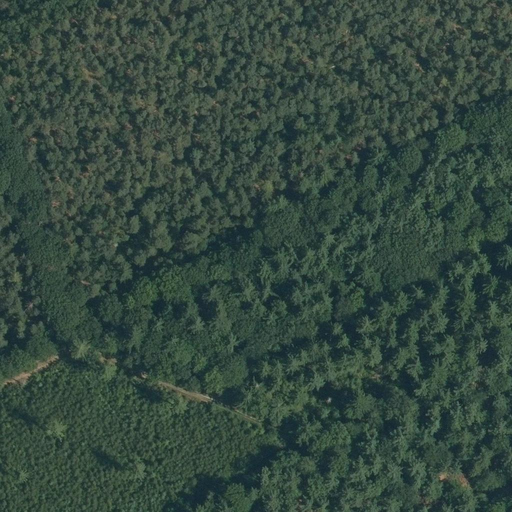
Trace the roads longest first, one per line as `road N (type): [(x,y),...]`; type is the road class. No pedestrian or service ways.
road 1 (track): [(465,511),(81,328),(0,128)]
road 2 (track): [(0,371),(511,110)]
